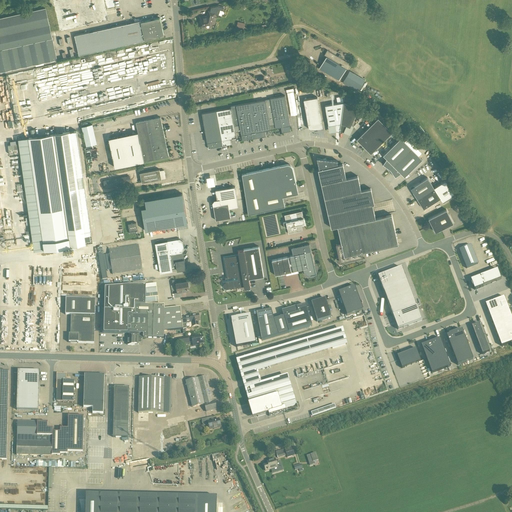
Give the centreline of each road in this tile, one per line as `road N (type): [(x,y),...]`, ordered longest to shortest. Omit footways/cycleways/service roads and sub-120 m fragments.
road 1 (unclassified): [(359,273),(385,340),(420,333),(470,310),(446,241)]
road 2 (tertiary): [(216,364),(0,355)]
road 3 (unclassified): [(424,248),(400,202),(365,165),(338,149),(300,145)]
road 4 (tertiary): [(190,171),(174,0)]
road 5 (tertiary): [(270,511),(216,364)]
road 6 (unclassified): [(334,282),(300,145)]
road 7 (tertiary): [(212,310),(190,171)]
road 8 (unclassified): [(334,282),(212,310)]
